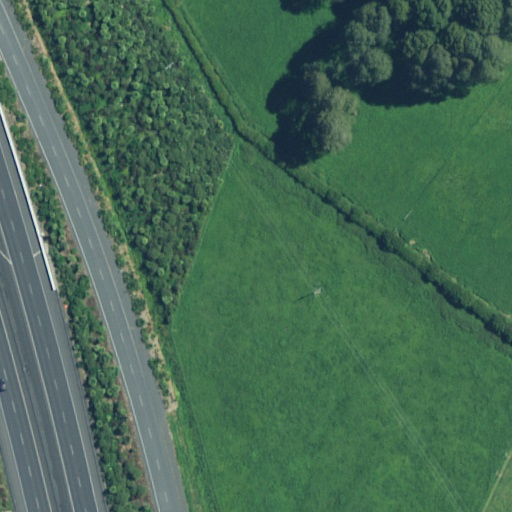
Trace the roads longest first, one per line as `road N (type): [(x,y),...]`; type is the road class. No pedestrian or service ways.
road 1 (unclassified): [(169,511),(109,298),(0,26)]
road 2 (motorway): [(0,184),(85,511)]
road 3 (motorway): [(39,511),(0,357)]
